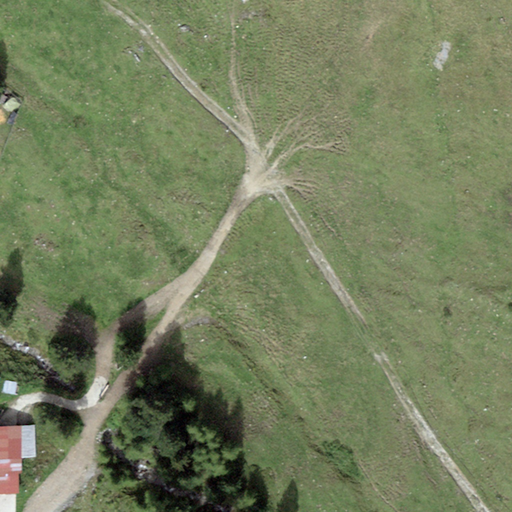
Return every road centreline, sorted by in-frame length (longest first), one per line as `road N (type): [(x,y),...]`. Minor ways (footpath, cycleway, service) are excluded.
road 1 (track): [(259,174),(488,511)]
road 2 (track): [(0,406),(44,393),(100,415),(259,174)]
road 3 (track): [(107,0),(136,19),(166,63),(254,153),(259,174)]
